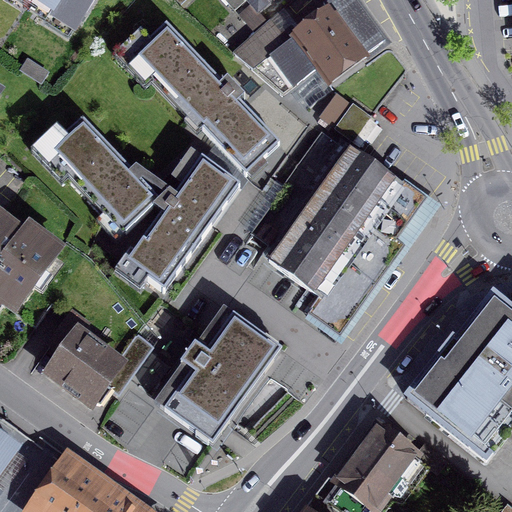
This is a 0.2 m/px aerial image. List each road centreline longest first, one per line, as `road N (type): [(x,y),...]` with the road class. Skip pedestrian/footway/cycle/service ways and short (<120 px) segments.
road 1 (secondary): [(483,237),(426,292),(248,511)]
road 2 (residential): [(199,511),(0,380)]
road 3 (secondary): [(404,0),(495,188)]
